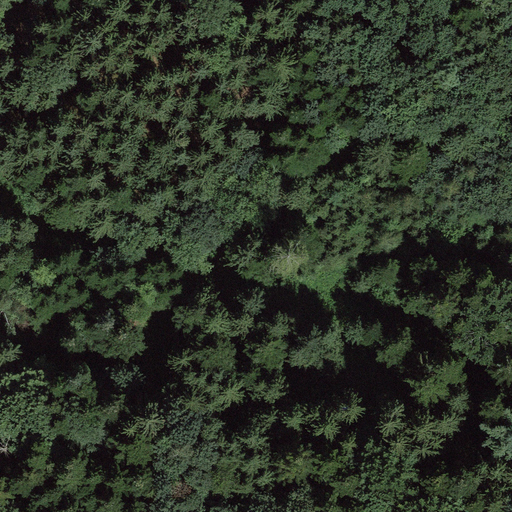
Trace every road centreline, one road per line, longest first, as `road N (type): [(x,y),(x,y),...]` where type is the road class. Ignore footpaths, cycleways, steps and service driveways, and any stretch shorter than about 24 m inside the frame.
road 1 (track): [(0,363),(126,381),(229,412),(309,419),(511,389)]
road 2 (track): [(0,192),(71,240),(114,255),(184,261),(326,316),(356,366)]
